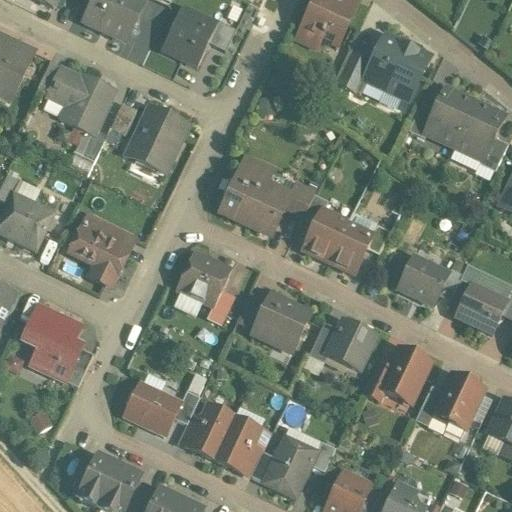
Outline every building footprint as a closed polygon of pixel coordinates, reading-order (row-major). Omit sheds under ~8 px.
[(31,0),(52,10),(56,0),(31,0)] [(145,0),(94,0),(92,5),(82,26),(100,34),(101,31),(126,42),(145,0)] [(341,6),(328,0),(316,0),(298,39),(317,48),(321,39),(323,39),(324,36),(340,43),(347,28),(357,7),(344,1),(341,6)] [(357,7),(347,28),(358,33),(368,13),(357,7)] [(216,27),(181,9),(164,45),(173,50),(170,56),(196,68),(216,27)] [(235,32),(223,27),(212,48),(224,54),(235,32)] [(0,90),(9,72),(22,78),(34,53),(0,37),(0,90)] [(430,61),(385,40),(372,66),(365,82),(366,83),(402,100),(412,80),(419,84),(430,61)] [(372,63),(351,53),(350,55),(348,54),(333,85),(359,97),(366,83),(365,82),(372,66),(371,65),(372,63)] [(80,81),(60,71),(49,92),(70,102),(60,122),(86,135),(93,138),(95,133),(100,123),(98,122),(103,111),(105,113),(114,94),(81,78),(80,81)] [(435,112),(425,134),(426,135),(454,148),(475,105),(446,91),(435,112)] [(421,105),(408,132),(424,140),(426,135),(425,134),(435,112),(421,105)] [(504,119),(475,105),(454,148),(482,162),(484,162),(494,140),(504,119)] [(121,106),(109,130),(123,137),(135,112),(121,106)] [(184,129),(149,113),(128,157),(163,173),(184,129)] [(93,138),(86,135),(76,155),(93,163),(105,138),(95,133),(93,138)] [(494,140),(484,162),(482,162),(480,166),(495,173),(508,146),(494,140)] [(265,174),(244,164),(234,185),(228,184),(223,194),(228,199),(221,212),(248,224),(246,227),(270,239),(283,212),(286,206),(285,205),(257,192),(265,174)] [(293,187),(265,174),(257,192),(285,205),(293,187)] [(5,178),(0,187),(0,204),(7,208),(12,198),(18,184),(5,178)] [(511,185),(503,203),(511,207),(511,185)] [(293,187),(285,205),(286,206),(283,212),(302,222),(314,199),(314,198),(293,187)] [(7,208),(0,222),(0,237),(35,255),(53,217),(12,198),(7,208)] [(302,222),(315,228),(322,214),(323,214),(327,205),(314,199),(302,222)] [(315,228),(302,253),(327,266),(347,226),(323,214),(322,214),(315,228)] [(375,229),(351,217),(347,226),(371,237),(375,229)] [(120,254),(96,243),(104,228),(86,219),(68,255),(94,268),(88,280),(111,291),(127,258),(120,254)] [(371,237),(347,226),(327,266),(352,278),(365,253),(372,238),(371,237)] [(127,240),(104,228),(96,243),(120,254),(127,240)] [(389,236),(375,229),(371,237),(372,238),(365,253),(377,259),(389,236)] [(230,273),(193,255),(185,271),(181,272),(179,277),(180,282),(175,293),(212,311),(220,294),(230,273)] [(448,279),(412,261),(397,292),(433,310),(439,297),(448,279)] [(448,279),(439,297),(450,302),(459,285),(461,279),(450,274),(448,279)] [(450,302),(446,310),(457,315),(470,290),(459,285),(450,302)] [(0,328),(15,298),(0,290),(0,328)] [(505,307),(470,290),(457,315),(455,320),(491,337),(501,318),(506,307),(505,307)] [(212,311),(207,322),(220,328),(234,300),(220,294),(212,311)] [(511,296),(510,295),(505,307),(506,307),(501,318),(511,323),(511,296)] [(266,304),(249,296),(235,325),(252,333),(266,304)] [(308,317),(269,298),(266,304),(252,333),(251,336),(290,355),(308,317)] [(79,329),(39,309),(22,343),(39,351),(37,355),(38,355),(32,368),(50,376),(50,377),(65,384),(80,351),(71,347),(79,329)] [(323,326),(308,358),(323,366),(327,359),(325,358),(337,333),(323,326)] [(373,341),(340,326),(337,333),(325,358),(327,359),(358,374),(373,341)] [(93,357),(80,351),(65,384),(77,390),(93,357)] [(388,373),(379,391),(385,394),(409,406),(428,367),(398,352),(388,373)] [(375,367),(362,395),(380,404),(385,394),(379,391),(388,373),(375,367)] [(442,395),(432,416),(433,417),(449,425),(463,432),(481,394),(450,379),(442,395)] [(181,406),(139,386),(134,395),(130,393),(125,404),(129,406),(122,420),(164,440),(173,422),(181,406)] [(431,390),(421,411),(432,416),(442,395),(431,390)] [(181,406),(173,422),(186,429),(189,421),(199,401),(186,395),(181,406)] [(511,407),(504,404),(488,437),(511,448),(511,407)] [(233,422),(207,410),(200,426),(188,450),(188,452),(214,464),(233,422)] [(432,416),(421,411),(415,424),(427,429),(433,417),(432,416)] [(45,414),(33,416),(36,431),(48,429),(45,414)] [(186,429),(178,445),(188,450),(200,426),(189,421),(186,429)] [(258,433),(233,422),(214,464),(238,475),(250,450),(258,433)] [(463,432),(449,425),(444,434),(459,441),(463,432)] [(317,456),(283,440),(274,461),(262,486),(262,487),(296,503),(311,471),(317,456)] [(321,447),(317,456),(311,471),(323,477),(334,453),(321,447)] [(262,456),(250,450),(239,474),(250,480),(262,456)] [(274,461),(262,456),(250,480),(262,486),(274,461)] [(95,466),(83,460),(73,482),(84,488),(95,466)] [(119,470),(98,460),(95,466),(84,488),(78,502),(99,511),(119,470)] [(140,481),(119,470),(99,511),(124,511),(137,486),(140,481)] [(359,511),(370,491),(343,478),(326,511),(359,511)] [(137,511),(148,491),(137,486),(124,511),(137,511)] [(425,511),(429,505),(396,490),(389,505),(385,511),(425,511)] [(148,491),(137,511),(151,511),(159,496),(148,491)] [(370,491),(359,511),(372,511),(378,500),(380,496),(370,491)] [(175,502),(160,495),(159,496),(151,511),(176,511),(182,501),(176,498),(175,502)] [(385,511),(389,505),(378,500),(372,511),(385,511)] [(188,504),(182,501),(176,511),(195,511),(186,508),(188,504)]
